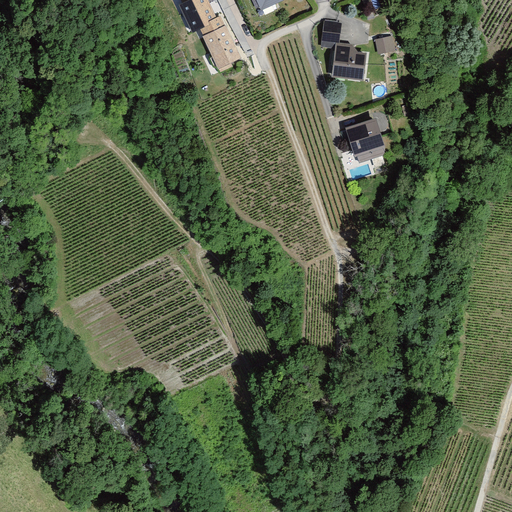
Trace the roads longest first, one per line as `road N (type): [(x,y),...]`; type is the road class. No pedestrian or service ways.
road 1 (track): [(326,4),(259,49),(330,250),(324,404),(309,404),(222,264),(173,222),(105,136)]
road 2 (track): [(511,391),(477,511)]
